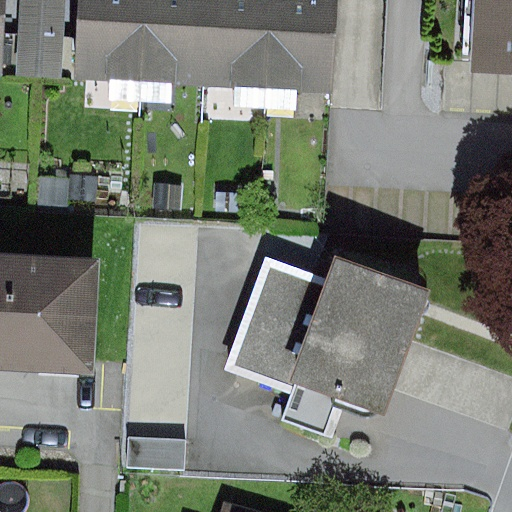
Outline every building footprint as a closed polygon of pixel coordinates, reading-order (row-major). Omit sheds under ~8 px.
[(0,0),(0,55),(11,56),(13,0),(0,0)] [(45,0),(44,64),(82,65),(83,0),(45,0)] [(366,89),(369,0),(106,0),(103,78),(366,89)] [(334,429),(350,390),(403,410),(449,289),(355,253),(293,413),(334,429)] [(130,267),(0,262),(0,365),(127,370),(130,267)]
